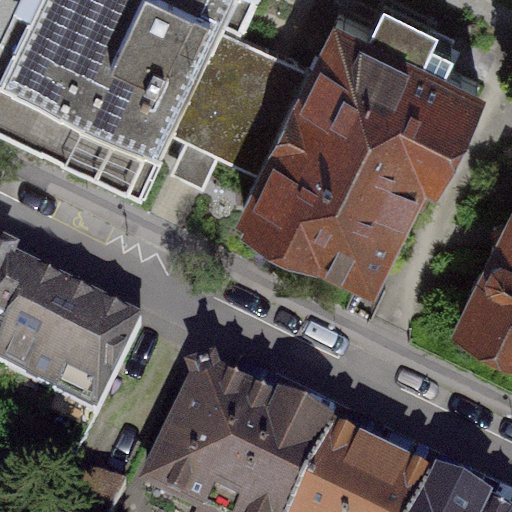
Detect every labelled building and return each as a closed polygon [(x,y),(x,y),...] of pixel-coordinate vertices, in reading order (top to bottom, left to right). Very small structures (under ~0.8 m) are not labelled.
[(24,0),(0,49),(0,50),(185,140),(179,153),(212,169),(219,154),(262,175),(299,99),(300,100),(315,70),(196,12),(202,0),(24,0)] [(262,175),(245,212),(267,223),(270,235),(291,245),(303,240),(375,274),(425,168),(437,174),(480,84),(340,17),(315,70),(300,100),(299,99),(262,175)] [(499,238),(461,316),(490,330),(489,337),(491,347),(494,354),(501,358),(511,359),(511,358),(511,211),(507,221),(495,224),(499,238)] [(18,260),(0,252),(0,297),(15,266),(18,260)] [(143,328),(15,266),(0,297),(0,327),(12,333),(0,358),(0,365),(101,415),(143,328)] [(302,511),(335,447),(206,383),(151,495),(186,511),(302,511)] [(425,511),(434,496),(335,447),(302,511),(425,511)] [(88,473),(77,468),(57,510),(61,511),(118,511),(129,490),(89,471),(88,473)] [(467,511),(434,496),(425,511),(467,511)]
